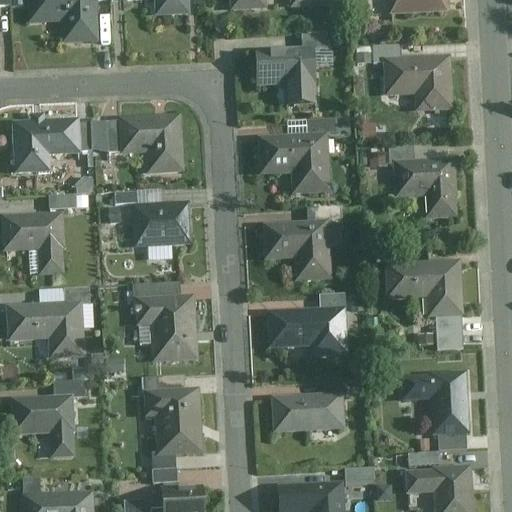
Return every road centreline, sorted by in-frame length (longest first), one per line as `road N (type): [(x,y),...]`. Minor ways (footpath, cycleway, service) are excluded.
road 1 (residential): [(241,511),(218,84),(0,92)]
road 2 (residential): [(493,0),(511,462)]
